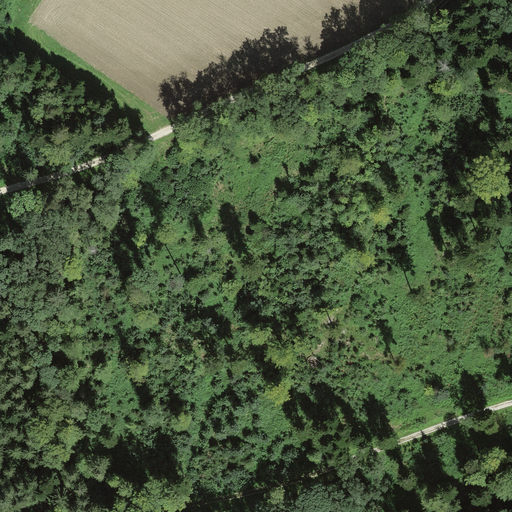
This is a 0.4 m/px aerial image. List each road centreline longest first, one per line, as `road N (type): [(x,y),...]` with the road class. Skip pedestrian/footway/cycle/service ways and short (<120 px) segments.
road 1 (track): [(430,0),(332,60),(137,143),(0,189)]
road 2 (track): [(130,511),(322,473),(511,402)]
